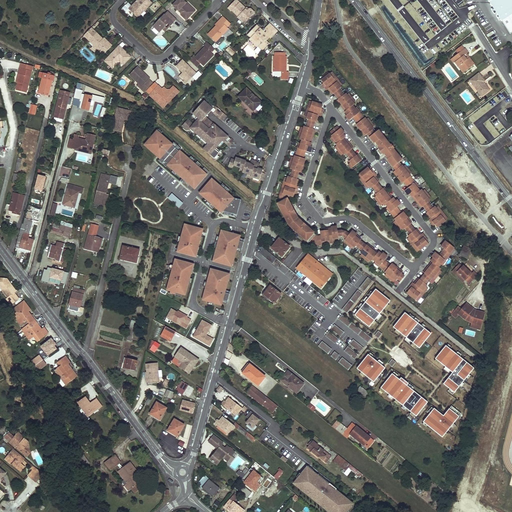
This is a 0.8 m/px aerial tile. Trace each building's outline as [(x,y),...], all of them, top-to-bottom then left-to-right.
[(152,3),(148,0),(137,0),(138,0),(139,1),(137,3),(136,2),(129,9),(136,15),(138,12),(141,14),(152,3)] [(183,0),(178,0),(173,6),(182,14),(181,15),(186,19),(189,16),(190,17),(194,12),(185,4),(186,3),(183,0)] [(246,9),(236,0),(235,0),(228,8),(232,11),(232,10),(238,16),(238,17),(245,24),(248,20),(247,18),(249,16),(252,16),(255,13),(251,9),(248,9),(247,11),(246,9)] [(423,2),(415,9),(417,13),(416,16),(419,19),(423,20),(426,23),(434,16),(430,11),(428,12),(426,9),(428,8),(423,2)] [(511,14),(502,21),(510,34),(511,32),(511,14)] [(164,15),(153,26),(160,33),(163,29),(165,27),(165,26),(166,25),(166,26),(168,24),(170,26),(171,27),(174,24),(164,15)] [(231,24),(223,16),(220,20),(221,21),(217,26),(208,35),(216,42),(229,28),(227,27),(231,24)] [(447,19),(439,26),(451,42),(460,36),(447,19)] [(278,31),(270,23),(266,27),(275,34),(278,31)] [(265,33),(257,25),(248,34),(251,37),(251,38),(255,42),(254,44),(258,48),(258,47),(261,44),(265,48),(269,44),(266,41),(265,40),(266,39),(267,40),(270,38),(271,39),(275,34),(266,27),(264,29),(267,31),(265,33)] [(91,28),(84,36),(86,37),(93,30),(91,28)] [(103,55),(112,46),(109,43),(108,44),(103,39),(93,30),(86,37),(103,55)] [(214,55),(211,53),(215,49),(207,42),(204,46),(205,47),(202,50),(203,51),(202,52),(201,51),(195,58),(200,63),(203,66),(214,55)] [(125,52),(119,46),(105,61),(112,68),(120,59),(124,64),(131,57),(127,53),(125,54),(124,53),(125,52)] [(229,47),(226,50),(232,56),(235,53),(229,47)] [(465,48),(455,56),(457,60),(455,62),(464,73),(475,64),(470,57),(467,60),(464,56),(467,54),(468,52),(465,48)] [(286,72),(286,56),(285,56),(274,56),(274,72),(275,72),(282,72),(282,76),(282,79),(288,79),(288,72),(286,72)] [(197,67),(200,63),(195,58),(194,57),(190,61),(197,67)] [(124,64),(120,59),(112,68),(113,69),(120,61),(123,65),(124,64)] [(196,73),(183,60),(177,67),(183,73),(184,72),(185,74),(181,78),(185,81),(185,80),(188,83),(196,73)] [(142,87),(150,79),(147,76),(146,77),(141,73),(142,72),(137,67),(130,75),(142,87)] [(32,72),(20,68),(18,74),(20,75),(16,91),(27,93),(32,72)] [(49,75),(48,74),(48,73),(40,71),(38,77),(42,78),(39,93),(48,96),(52,81),(53,81),(55,75),(50,73),(49,75)] [(479,73),(470,80),(482,96),(490,90),(485,83),(484,84),(482,82),(485,81),(479,73)] [(334,79),(330,74),(321,80),(323,83),(325,86),(324,87),(327,90),(328,89),(330,88),(336,82),(338,81),(336,77),(334,79)] [(336,82),(330,88),(332,91),(330,92),(333,94),(334,93),(336,96),(343,91),(341,88),(340,86),(336,82)] [(162,89),(159,86),(150,95),(154,98),(155,97),(165,106),(179,92),(174,86),(170,90),(167,94),(162,89)] [(79,100),(80,100),(82,89),(75,88),(74,98),(73,105),(78,105),(79,100)] [(261,102),(247,88),(239,97),(253,111),(261,102)] [(60,90),(54,118),(65,120),(71,93),(60,90)] [(343,91),(336,96),(339,99),(337,100),(339,103),(341,102),(343,105),(350,99),(346,95),(345,94),(343,91)] [(81,104),(93,108),(97,96),(86,92),(81,104)] [(450,95),(445,98),(449,103),(454,100),(450,95)] [(164,108),(165,106),(155,97),(154,98),(164,108)] [(107,102),(98,98),(96,103),(102,105),(101,108),(105,109),(107,102)] [(350,99),(343,105),(345,107),(344,108),(346,111),(345,111),(347,114),(355,108),(352,105),(354,104),(353,103),(350,99)] [(213,108),(204,101),(193,113),(199,118),(193,125),(188,120),(182,126),(187,130),(189,130),(191,128),(208,144),(203,149),(214,159),(217,155),(219,153),(215,149),(222,141),(224,142),(228,137),(208,119),(204,124),(201,122),(206,117),(207,116),(201,111),(202,110),(208,114),(211,111),(219,118),(224,113),(215,106),(213,108)] [(493,108),(490,110),(489,118),(495,118),(498,123),(502,120),(505,122),(508,119),(506,116),(507,115),(503,114),(502,115),(501,114),(502,113),(503,112),(504,108),(506,107),(507,103),(501,102),(499,103),(497,101),(491,106),(493,108)] [(317,115),(321,116),(322,112),(321,112),(322,109),(323,105),(312,102),(310,108),(308,108),(306,112),(309,112),(317,115)] [(133,112),(117,108),(113,127),(123,129),(124,124),(123,124),(124,120),(125,120),(130,121),(133,112)] [(355,108),(347,114),(346,116),(350,120),(353,117),(356,120),(362,115),(360,112),(359,113),(355,108)] [(316,118),(317,115),(309,112),(307,117),(306,123),(314,125),(315,122),(317,122),(318,119),(316,118)] [(362,115),(356,120),(358,123),(356,125),(359,128),(360,127),(362,129),(369,123),(366,119),(363,115),(362,115)] [(313,129),(314,125),(306,123),(304,128),(302,133),(311,135),(312,132),(314,133),(315,129),(313,129)] [(369,123),(362,129),(364,132),(363,133),(365,136),(367,134),(370,137),(371,136),(376,132),(372,128),(369,123)] [(335,140),(343,134),(344,133),(342,129),(340,131),(339,129),(337,126),(330,131),(333,134),(331,135),(332,136),(335,140)] [(29,144),(32,129),(26,128),(23,143),(29,144)] [(156,131),(150,139),(153,141),(147,148),(157,156),(158,155),(161,158),(168,164),(167,165),(168,165),(173,170),(174,170),(177,173),(183,178),(186,181),(189,184),(202,170),(199,167),(195,164),(193,162),(189,159),(180,151),(179,151),(176,148),(172,145),(173,144),(172,144),(161,134),(160,135),(157,132),(156,131)] [(376,132),(371,136),(374,139),(372,140),(375,143),(376,142),(377,141),(390,157),(388,159),(387,159),(393,167),(399,162),(401,161),(397,156),(398,155),(393,149),(392,149),(390,146),(391,146),(381,134),(380,135),(377,131),(376,132)] [(310,139),(311,135),(302,133),(301,138),(300,139),(302,140),(301,143),(310,146),(311,143),(310,142),(311,139),(310,139)] [(73,141),(73,144),(76,145),(75,150),(88,154),(90,148),(92,149),(95,136),(87,134),(86,141),(78,140),(79,136),(75,135),(73,141)] [(340,150),(347,144),(345,141),(346,140),(344,138),(345,137),(343,134),(335,140),(338,143),(336,144),(337,145),(340,150)] [(233,141),(228,137),(224,142),(228,146),(233,141)] [(144,145),(147,148),(153,141),(150,139),(144,145)] [(377,141),(376,142),(380,148),(384,153),(388,159),(390,157),(377,141)] [(312,147),(310,146),(301,143),(301,144),(299,149),(298,149),(297,152),(304,154),(305,151),(310,153),(312,147)] [(347,144),(340,150),(344,154),(347,157),(354,152),(351,149),(353,148),(351,146),(349,147),(347,144)] [(303,158),(304,154),(297,152),(296,152),(294,157),(293,163),(301,165),(302,162),(304,163),(305,159),(303,158)] [(356,155),(354,152),(347,157),(354,167),(361,161),(358,158),(359,157),(357,154),(356,155)] [(246,161),(236,157),(235,160),(231,158),(228,166),(233,167),(233,165),(243,168),(242,172),(251,175),(251,176),(260,179),(262,172),(263,169),(258,168),(260,164),(255,162),(256,161),(251,159),(250,163),(246,162),(246,161)] [(168,165),(167,165),(168,164),(161,158),(159,161),(166,167),(168,165)] [(399,162),(393,167),(396,170),(393,172),(396,174),(397,174),(399,176),(406,170),(403,166),(399,162)] [(300,169),(301,165),(293,163),(291,168),(291,169),(290,173),(298,175),(299,172),(301,172),(302,169),(300,169)] [(403,166),(406,170),(410,175),(412,173),(405,165),(403,166)] [(59,176),(69,178),(71,170),(62,167),(59,176)] [(202,170),(189,184),(194,188),(209,171),(204,167),(202,170)] [(372,173),(368,167),(360,174),(364,179),(362,181),(365,184),(367,183),(373,177),(376,175),(374,172),(372,173)] [(406,170),(399,176),(401,179),(400,180),(402,183),(404,182),(406,184),(413,179),(410,176),(411,176),(410,175),(406,170)] [(37,173),(33,188),(42,190),(46,175),(37,173)] [(297,179),(298,175),(290,173),(288,178),(286,183),(295,185),(296,182),(297,183),(298,179),(297,179)] [(116,185),(118,177),(111,175),(111,176),(101,174),(94,204),(102,206),(103,201),(107,202),(109,194),(106,194),(107,190),(109,183),(116,185)] [(376,180),(373,177),(367,183),(370,187),(373,191),(380,186),(377,183),(379,182),(377,179),(376,180)] [(212,179),(200,193),(204,197),(217,183),(212,179)] [(413,179),(406,184),(408,187),(405,190),(408,195),(410,194),(418,188),(414,183),(415,182),(413,179)] [(286,194),(293,197),(294,193),(295,190),(297,191),(298,187),(295,185),(286,183),(284,182),(283,186),(285,187),(283,193),(286,194)] [(217,183),(204,197),(208,201),(215,206),(221,212),(222,210),(230,213),(234,200),(233,200),(228,199),(231,195),(227,192),(221,186),(217,183)] [(229,189),(223,183),(221,186),(227,192),(229,189)] [(382,189),(380,186),(373,191),(377,195),(380,200),(387,194),(385,191),(386,190),(384,187),(382,189)] [(82,194),(83,189),(74,187),(73,191),(68,189),(64,202),(69,204),(69,206),(74,208),(78,193),(82,194)] [(418,188),(410,194),(412,197),(413,197),(415,199),(416,198),(418,201),(426,195),(422,191),(422,190),(420,191),(418,188)] [(179,208),(183,203),(172,193),(168,198),(179,208)] [(11,205),(6,204),(5,210),(13,211),(15,212),(15,214),(20,215),(24,197),(13,194),(11,205)] [(389,197),(387,194),(380,200),(383,204),(384,205),(386,204),(388,207),(395,201),(393,198),(392,198),(390,196),(389,197)] [(287,199),(285,195),(279,196),(282,201),(279,203),(282,207),(280,208),(286,219),(288,218),(290,222),(289,223),(290,224),(294,228),(294,229),(303,237),(304,236),(314,245),(317,236),(311,231),(311,230),(308,227),(306,229),(298,222),(300,220),(298,218),(297,215),(294,217),(289,207),(291,206),(287,198),(287,199)] [(383,204),(380,200),(377,195),(375,197),(381,205),(383,204)] [(426,195),(418,201),(420,204),(419,205),(421,207),(423,206),(425,209),(432,204),(430,201),(429,199),(426,195)] [(222,210),(221,212),(224,214),(236,218),(241,200),(234,198),(233,200),(234,200),(230,213),(222,210)] [(397,199),(395,201),(388,207),(392,211),(391,212),(393,215),(399,210),(397,207),(401,204),(397,199)] [(206,203),(212,209),(215,206),(208,201),(206,203)] [(432,218),(439,212),(436,208),(435,206),(434,207),(432,204),(425,209),(428,212),(426,213),(428,216),(430,215),(432,218)] [(401,213),(399,210),(393,215),(395,218),(395,219),(396,220),(399,224),(406,218),(404,216),(406,215),(403,212),(401,213)] [(429,220),(432,223),(433,222),(437,227),(446,221),(441,215),(443,214),(441,210),(439,212),(432,218),(430,218),(429,220)] [(39,235),(43,220),(39,219),(40,214),(36,213),(34,224),(37,225),(34,234),(39,235)] [(407,217),(406,218),(399,224),(402,228),(403,230),(404,229),(406,232),(412,227),(410,224),(412,223),(407,217)] [(23,224),(22,224),(16,248),(20,249),(20,248),(31,250),(34,240),(28,238),(32,222),(31,222),(31,220),(26,219),(25,218),(23,224)] [(308,227),(300,220),(298,222),(306,229),(308,227)] [(402,228),(399,224),(396,220),(394,221),(400,230),(402,228)] [(60,226),(54,224),(51,232),(69,238),(72,229),(60,226)] [(201,236),(204,228),(188,224),(186,229),(184,228),(182,236),(181,236),(182,236),(181,240),(180,240),(179,244),(198,249),(201,239),(198,238),(198,235),(201,236)] [(331,227),(331,228),(333,238),(338,238),(338,239),(342,239),(344,231),(342,231),(338,231),(337,226),(331,227)] [(415,230),(412,227),(406,232),(408,235),(408,236),(409,237),(412,241),(421,234),(416,229),(415,230)] [(321,231),(321,236),(322,242),(329,241),(329,243),(333,243),(333,240),(333,238),(331,228),(327,228),(327,230),(321,231)] [(242,249),(244,242),(239,241),(240,238),(241,235),(222,230),(220,237),(218,242),(217,247),(215,255),(230,259),(229,265),(228,266),(231,266),(236,250),(236,248),(242,249)] [(346,232),(344,231),(342,239),(344,241),(345,239),(349,243),(356,235),(357,234),(352,230),(349,234),(346,232)] [(422,233),(421,234),(412,241),(410,242),(413,246),(415,245),(419,250),(428,243),(426,241),(427,241),(424,238),(425,237),(422,233)] [(100,238),(88,234),(84,249),(98,253),(100,247),(97,246),(100,238)] [(361,239),(356,235),(349,243),(354,246),(355,247),(358,249),(363,243),(360,241),(361,239)] [(442,252),(448,257),(455,248),(448,243),(451,239),(448,236),(438,245),(442,248),(443,248),(444,249),(442,252)] [(290,247),(280,238),(272,248),(282,257),(290,247)] [(57,247),(51,246),(48,258),(56,259),(56,261),(60,262),(61,261),(64,249),(65,244),(58,243),(57,247)] [(366,245),(363,243),(358,249),(361,252),(362,253),(366,256),(373,248),(367,244),(366,245)] [(198,249),(179,244),(177,251),(196,256),(198,249)] [(140,250),(124,246),(121,258),(126,259),(126,260),(137,263),(140,250)] [(464,246),(460,255),(467,259),(472,250),(464,246)] [(259,252),(272,263),(276,258),(263,247),(259,252)] [(378,252),(373,248),(366,256),(370,260),(371,261),(373,259),(375,261),(382,254),(378,251),(378,252)] [(383,252),(382,254),(375,261),(380,265),(379,266),(382,269),(387,262),(384,260),(387,256),(383,252)] [(433,258),(441,264),(441,263),(444,259),(446,261),(449,257),(448,257),(442,252),(439,255),(435,252),(432,257),(433,258)] [(370,260),(366,256),(362,253),(360,255),(369,262),(370,260)] [(313,258),(308,254),(297,268),(322,288),(330,278),(315,266),(319,262),(313,258)] [(230,259),(215,255),(213,261),(229,265),(230,259)] [(175,258),(173,265),(192,270),(194,263),(175,258)] [(427,267),(436,274),(439,270),(440,269),(438,267),(441,264),(433,258),(431,261),(432,262),(427,267)] [(333,274),(319,262),(315,266),(330,278),(333,274)] [(390,265),(387,262),(382,269),(385,271),(385,272),(386,273),(390,276),(397,269),(394,266),(395,266),(392,263),(390,265)] [(471,274),(464,266),(462,267),(460,264),(455,269),(458,272),(465,280),(467,278),(471,282),(475,278),(471,274)] [(172,269),(166,290),(170,291),(176,292),(181,294),(185,295),(188,282),(190,277),(192,270),(173,265),(172,269)] [(422,277),(429,282),(431,279),(432,279),(432,278),(436,274),(427,267),(423,272),(425,274),(422,277)] [(65,285),(68,271),(49,268),(48,270),(43,269),(41,281),(65,285)] [(397,268),(397,269),(390,276),(395,280),(396,281),(396,280),(399,283),(404,276),(401,274),(403,272),(397,268)] [(211,269),(209,275),(227,280),(229,274),(211,269)] [(439,270),(436,274),(432,278),(434,280),(441,271),(439,270)] [(465,280),(458,272),(456,274),(463,282),(465,280)] [(395,280),(390,276),(386,273),(385,275),(393,282),(395,280)] [(228,301),(230,294),(224,292),(227,280),(209,275),(207,282),(206,287),(202,300),(208,301),(214,303),(221,305),(222,302),(223,300),(228,301)] [(414,284),(423,291),(427,285),(429,282),(422,277),(420,280),(419,278),(414,284)] [(7,279),(0,278),(0,287),(8,298),(6,299),(11,305),(19,299),(14,293),(16,291),(10,284),(9,285),(8,283),(9,283),(7,279)] [(425,292),(423,291),(414,284),(413,283),(410,286),(411,287),(408,290),(409,290),(407,293),(415,299),(420,294),(422,295),(425,292)] [(281,294),(271,286),(264,294),(268,298),(274,303),(281,294)] [(84,291),(74,289),(68,309),(79,312),(84,291)] [(356,289),(343,309),(348,313),(361,292),(356,289)] [(376,289),(355,315),(369,327),(391,301),(376,289)] [(30,309),(24,301),(14,309),(17,312),(14,315),(18,321),(20,319),(23,323),(28,320),(30,323),(23,329),(26,333),(29,334),(32,338),(35,336),(39,340),(48,333),(44,328),(41,331),(38,327),(40,326),(40,323),(33,314),(30,315),(29,315),(27,312),(30,309)] [(458,306),(451,315),(456,318),(459,314),(466,320),(471,323),(470,327),(480,330),(485,311),(476,309),(474,308),(467,303),(462,310),(458,306)] [(165,317),(186,328),(192,318),(171,307),(165,317)] [(431,334),(405,313),(393,328),(419,348),(431,334)] [(341,316),(338,320),(368,340),(371,335),(341,316)] [(214,338),(207,334),(212,324),(201,319),(191,337),(210,346),(214,338)] [(135,321),(131,320),(127,340),(131,341),(134,328),(133,328),(135,321)] [(331,329),(340,336),(344,331),(334,325),(331,329)] [(170,341),(176,332),(165,326),(160,335),(170,341)] [(328,333),(326,337),(336,342),(338,337),(328,333)] [(57,349),(54,345),(56,343),(51,336),(39,345),(47,356),(57,349)] [(350,344),(360,352),(363,347),(353,340),(350,344)] [(328,354),(332,349),(321,341),(318,346),(328,354)] [(346,345),(343,349),(354,359),(357,355),(346,345)] [(445,346),(435,359),(452,372),(443,384),(454,393),(465,379),(465,361),(445,346)] [(175,356),(178,358),(175,363),(189,373),(192,368),(191,367),(192,365),(194,366),(198,360),(181,348),(175,356)] [(335,360),(339,355),(334,350),(330,355),(335,360)] [(45,358),(42,353),(35,359),(38,363),(45,358)] [(385,368),(368,355),(357,369),(374,382),(385,368)] [(70,363),(65,356),(58,361),(61,365),(59,367),(57,369),(61,375),(59,377),(66,385),(77,377),(71,369),(73,367),(73,366),(71,362),(70,363)] [(347,370),(352,365),(342,357),(338,362),(347,370)] [(49,363),(45,358),(38,363),(42,368),(49,363)] [(138,361),(125,358),(122,368),(126,369),(127,368),(135,370),(138,361)] [(146,375),(147,383),(160,382),(158,364),(147,365),(147,373),(148,375),(146,375)] [(265,377),(250,365),(243,373),(258,385),(263,379),(265,377)] [(289,392),(267,374),(265,377),(263,379),(285,397),(289,392)] [(304,384),(292,374),(288,379),(284,376),(281,380),(297,393),(304,384)] [(427,402),(392,374),(381,388),(416,416),(427,402)] [(174,388),(188,397),(194,390),(180,380),(178,383),(174,388)] [(252,386),(247,392),(262,405),(262,404),(273,413),(278,406),(252,386)] [(368,393),(360,386),(357,390),(365,396),(368,393)] [(174,393),(167,390),(164,396),(171,398),(174,393)] [(154,396),(150,394),(145,403),(148,405),(154,396)] [(88,400),(85,397),(77,403),(80,406),(78,408),(77,408),(77,409),(77,410),(77,411),(78,412),(79,412),(80,412),(80,411),(82,410),(88,418),(94,413),(93,412),(98,408),(99,410),(102,407),(96,399),(90,403),(89,404),(87,401),(88,400)] [(242,408),(230,398),(226,402),(225,401),(222,405),(235,415),(242,408)] [(181,399),(179,410),(192,413),(195,402),(181,399)] [(166,409),(157,403),(150,414),(160,420),(166,409)] [(444,416),(434,409),(423,422),(442,437),(461,414),(451,406),(444,416)] [(260,420),(258,419),(253,415),(254,414),(251,411),(246,417),(249,420),(246,423),(253,429),(260,420)] [(235,426),(223,417),(219,421),(218,420),(215,423),(229,434),(235,426)] [(184,425),(175,419),(168,431),(177,437),(184,425)] [(340,424),(336,421),(332,426),(336,429),(340,424)] [(347,430),(340,424),(336,429),(343,435),(347,430)] [(364,445),(368,448),(374,441),(370,438),(366,435),(364,434),(365,433),(357,426),(353,424),(350,426),(347,430),(343,435),(347,438),(350,434),(364,445)] [(255,438),(239,426),(237,429),(245,436),(245,435),(253,441),(255,438)] [(7,440),(8,441),(18,449),(23,449),(23,448),(27,447),(27,443),(25,442),(26,440),(23,437),(22,438),(15,433),(13,436),(12,437),(7,433),(2,439),(6,442),(7,440)] [(214,435),(209,441),(220,450),(218,453),(216,451),(210,459),(217,465),(223,457),(228,461),(232,456),(230,454),(233,450),(227,446),(226,448),(222,445),(224,443),(214,435)] [(317,444),(313,441),(308,448),(312,451),(311,451),(319,458),(320,457),(323,459),(323,460),(326,463),(331,456),(317,445),(317,444)] [(11,449),(5,456),(11,461),(10,463),(14,466),(15,465),(18,468),(22,464),(24,462),(22,461),(24,459),(11,449)] [(81,452),(79,449),(75,451),(82,467),(89,462),(82,451),(81,452)] [(38,465),(43,463),(38,451),(33,454),(38,465)] [(82,467),(75,451),(73,453),(75,456),(74,456),(82,467)] [(121,463),(115,455),(105,462),(111,470),(118,465),(120,463),(121,463)] [(358,471),(338,455),(334,461),(347,471),(349,468),(356,474),(358,471)] [(392,467),(395,456),(388,455),(386,466),(392,467)] [(137,472),(130,462),(123,467),(121,469),(118,471),(125,480),(131,489),(135,493),(142,487),(133,475),(137,472)] [(15,465),(14,466),(22,472),(26,467),(22,464),(18,468),(15,465)] [(299,479),(295,484),(300,488),(301,487),(305,490),(304,491),(305,492),(310,496),(311,495),(315,498),(314,499),(315,500),(320,504),(321,505),(321,503),(325,507),(325,508),(329,511),(330,511),(331,511),(332,511),(346,511),(347,511),(349,508),(352,504),(342,497),(342,496),(341,498),(338,495),(339,493),(338,493),(336,491),(332,488),(334,487),(326,481),(325,482),(317,476),(313,472),(307,468),(302,475),(299,479)] [(34,471),(29,476),(37,482),(43,475),(35,469),(34,471)] [(237,473),(243,478),(245,474),(242,472),(240,470),(237,473)] [(251,472),(248,470),(245,474),(243,478),(255,488),(261,481),(257,477),(259,474),(253,470),(251,472)] [(210,479),(205,476),(199,482),(202,484),(201,486),(213,497),(220,488),(209,480),(210,479)] [(131,489),(125,480),(122,482),(129,491),(131,489)] [(234,503),(230,500),(224,507),(230,511),(231,511),(242,511),(244,510),(234,503)]
